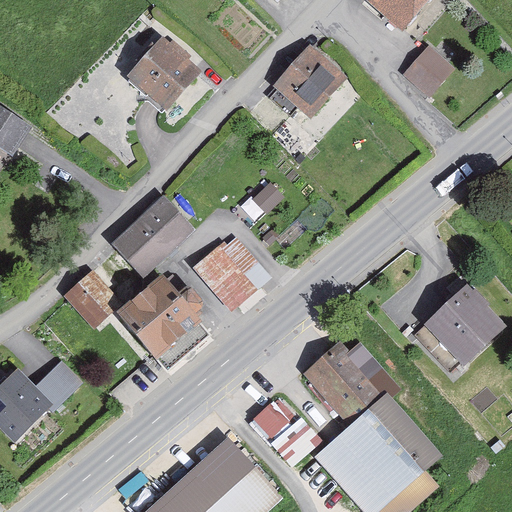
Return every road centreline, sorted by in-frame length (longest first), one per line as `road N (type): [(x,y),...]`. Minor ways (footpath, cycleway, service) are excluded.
road 1 (secondary): [(43,511),(511,124)]
road 2 (residential): [(0,331),(63,283),(329,0)]
